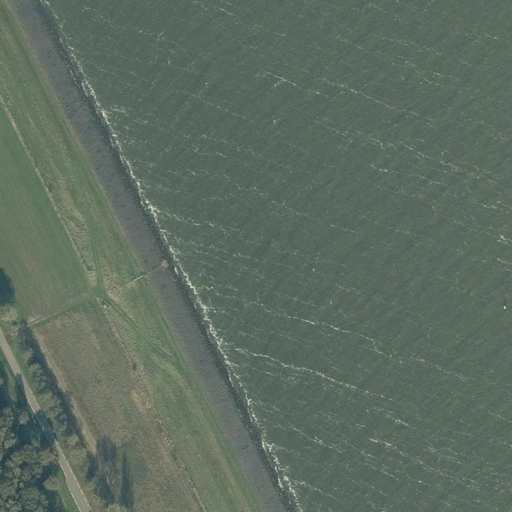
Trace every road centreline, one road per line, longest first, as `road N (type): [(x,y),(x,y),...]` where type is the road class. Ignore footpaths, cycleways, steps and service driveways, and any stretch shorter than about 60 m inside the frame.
road 1 (track): [(83,200),(98,293),(0,340)]
road 2 (tertiary): [(87,511),(0,339)]
